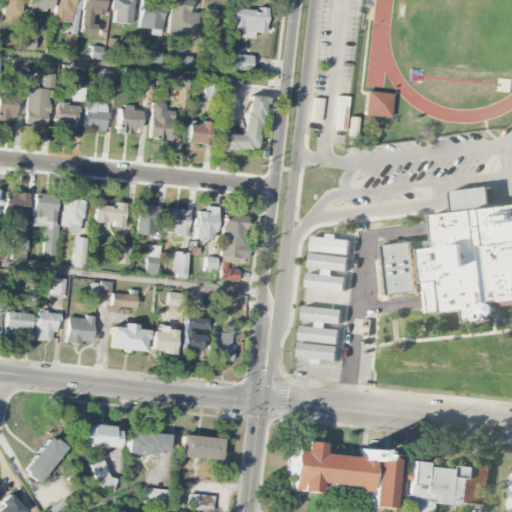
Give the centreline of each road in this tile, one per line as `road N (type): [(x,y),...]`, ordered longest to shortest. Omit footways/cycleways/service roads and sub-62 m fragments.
road 1 (tertiary): [(511,427),(0,375)]
road 2 (tertiary): [(258,401),(268,372),(310,0)]
road 3 (tertiary): [(294,0),(251,368),(258,401)]
road 4 (residential): [(272,188),(0,159)]
